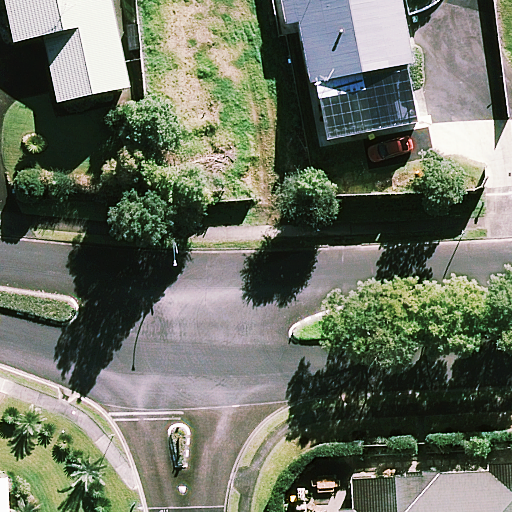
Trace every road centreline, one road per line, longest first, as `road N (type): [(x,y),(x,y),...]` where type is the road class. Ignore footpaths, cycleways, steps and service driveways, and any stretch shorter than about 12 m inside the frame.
road 1 (residential): [(245,333),(313,280),(511,261)]
road 2 (residential): [(511,360),(319,372),(245,333)]
road 3 (residential): [(0,297),(183,332)]
road 4 (residential): [(184,511),(183,332)]
